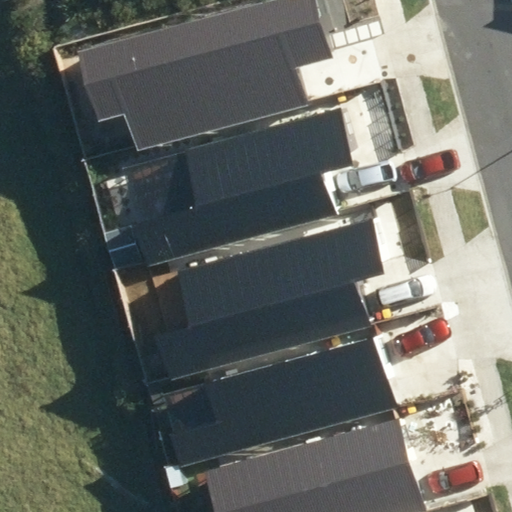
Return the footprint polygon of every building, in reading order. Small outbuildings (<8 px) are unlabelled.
[(127,110),(137,149),(308,103),(298,67),(332,58),(325,34),(336,31),(327,0),(282,0),(82,54),(100,118),(127,110)] [(117,168),(143,267),(333,215),(323,178),(356,169),(340,108),(117,168)] [(159,337),(170,376),(364,323),(354,286),(387,277),(371,217),(174,270),(190,328),(159,337)] [(173,439),(180,467),(392,408),(372,338),(205,384),(217,427),(173,439)] [(208,472),(219,511),(409,511),(427,507),(401,417),(208,472)]
